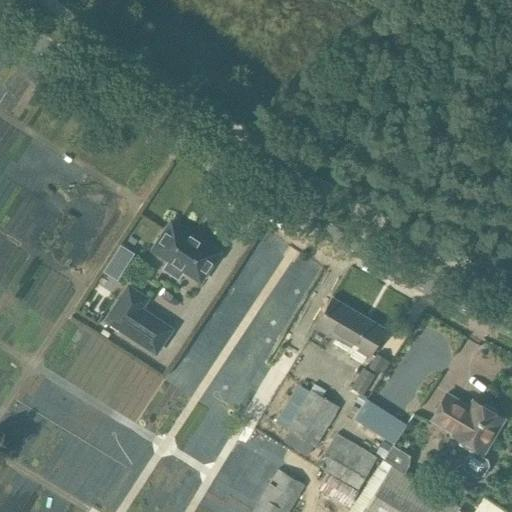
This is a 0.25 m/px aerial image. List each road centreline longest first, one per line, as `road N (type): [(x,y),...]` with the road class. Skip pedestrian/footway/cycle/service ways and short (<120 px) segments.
road 1 (tertiary): [(511,325),(335,235),(0,20)]
road 2 (unknown): [(71,0),(258,127)]
